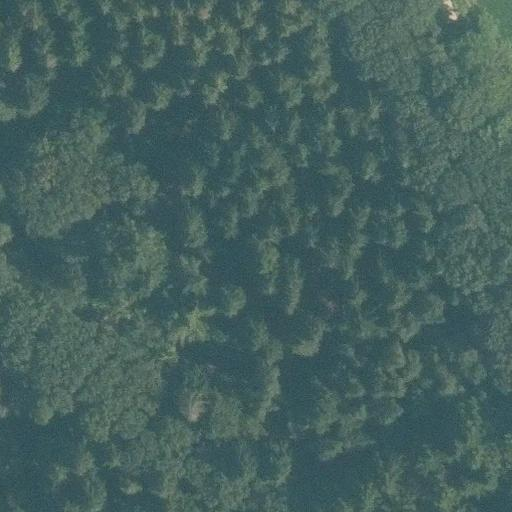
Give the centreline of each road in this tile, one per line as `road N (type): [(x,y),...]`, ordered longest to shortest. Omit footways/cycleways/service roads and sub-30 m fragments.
road 1 (track): [(412,0),(0,219)]
road 2 (track): [(511,142),(442,0)]
